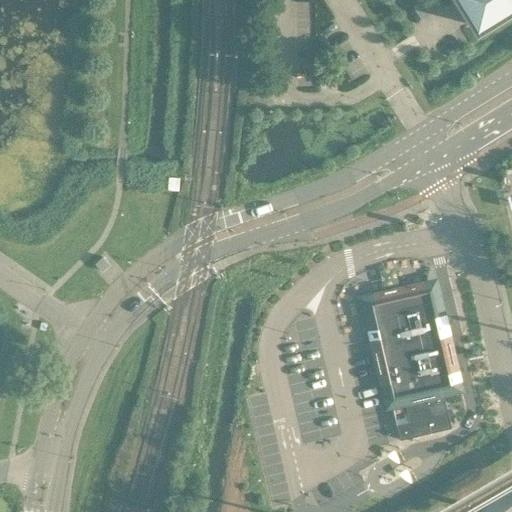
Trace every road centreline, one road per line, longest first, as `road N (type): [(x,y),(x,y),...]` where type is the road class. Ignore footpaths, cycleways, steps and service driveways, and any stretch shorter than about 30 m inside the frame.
road 1 (unclassified): [(414,141),(340,182),(190,237),(135,274),(81,331)]
road 2 (unclassified): [(105,351),(153,291),(186,267),(339,209),(425,163)]
road 3 (unclassified): [(511,401),(485,283),(464,227),(425,163)]
road 4 (unclassified): [(81,331),(50,406),(38,466)]
road 5 (unclassified): [(58,469),(82,388),(105,351)]
